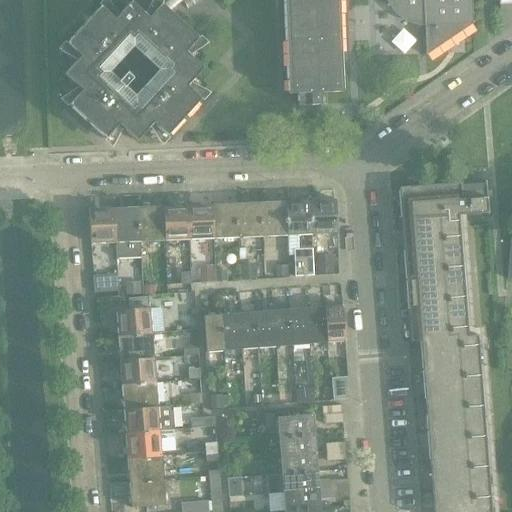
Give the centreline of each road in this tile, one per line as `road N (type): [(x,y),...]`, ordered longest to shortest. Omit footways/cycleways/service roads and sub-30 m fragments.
road 1 (residential): [(381,511),(351,160)]
road 2 (residential): [(88,511),(61,178)]
road 3 (residential): [(61,178),(351,160)]
road 4 (residential): [(351,160),(511,46)]
